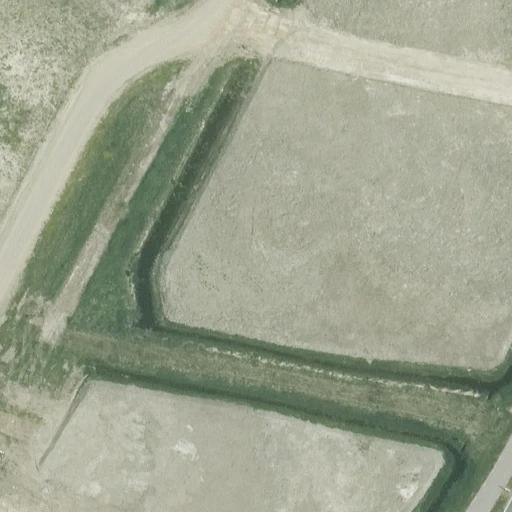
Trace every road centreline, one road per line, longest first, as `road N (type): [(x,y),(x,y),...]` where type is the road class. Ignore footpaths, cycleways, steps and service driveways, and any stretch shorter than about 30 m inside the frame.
road 1 (track): [(208,21),(123,61),(90,93),(0,272)]
road 2 (track): [(511,84),(208,21)]
